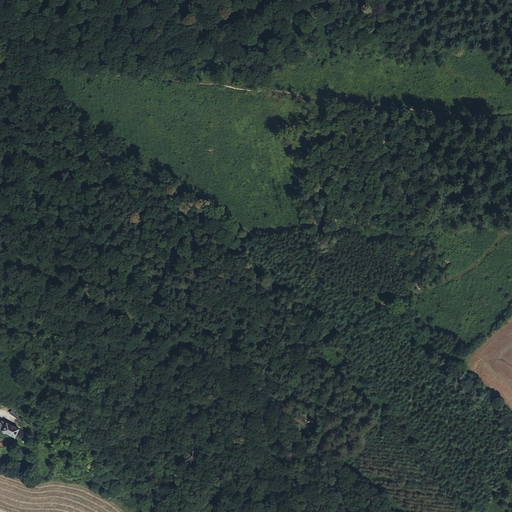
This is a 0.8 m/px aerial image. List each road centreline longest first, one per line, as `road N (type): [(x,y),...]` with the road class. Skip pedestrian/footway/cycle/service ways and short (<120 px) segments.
road 1 (track): [(511,112),(444,117),(384,101),(270,92)]
road 2 (track): [(316,340),(379,304),(444,284),(511,227)]
